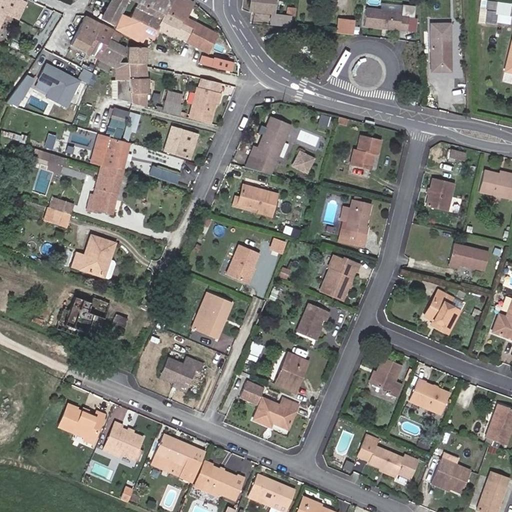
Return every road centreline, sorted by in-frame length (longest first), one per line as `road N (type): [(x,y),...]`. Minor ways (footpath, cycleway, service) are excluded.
road 1 (residential): [(423,122),(394,249),(368,320)]
road 2 (residential): [(261,70),(183,233)]
road 3 (tertiary): [(423,122),(305,96),(261,70)]
road 4 (residential): [(511,382),(368,320)]
road 5 (residential): [(368,320),(304,462)]
road 6 (residential): [(69,370),(207,424)]
road 7 (residential): [(260,301),(207,424)]
